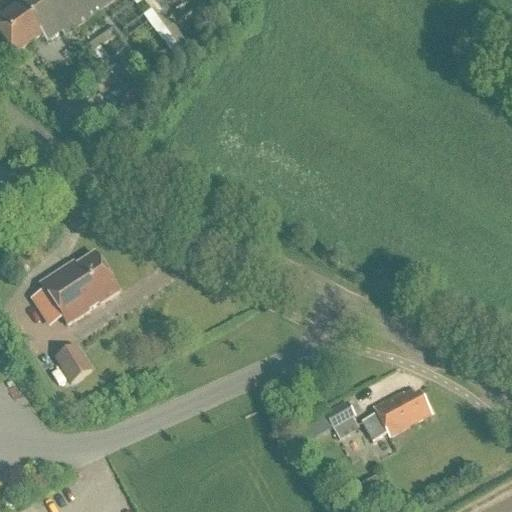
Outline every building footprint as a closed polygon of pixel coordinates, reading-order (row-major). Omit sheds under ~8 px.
[(11,0),(19,10),(0,23),(0,42),(14,62),(41,42),(46,48),(60,37),(63,42),(120,0),(11,0)] [(148,15),(115,34),(113,31),(83,48),(95,69),(128,50),(143,76),(173,59),(148,15)] [(74,267),(41,289),(68,330),(120,296),(95,258),(76,270),(74,267)] [(75,351),(54,365),(71,390),(92,376),(75,351)] [(375,419),(361,427),(372,448),(387,440),(387,442),(432,418),(420,396),(413,400),(411,397),(405,400),(404,397),(373,414),(375,419)] [(333,435),(355,422),(347,407),(324,420),(332,433),(333,435)] [(332,433),(324,420),(306,430),(314,443),(332,433)] [(381,493),(375,483),(359,491),(365,502),(381,493)]
